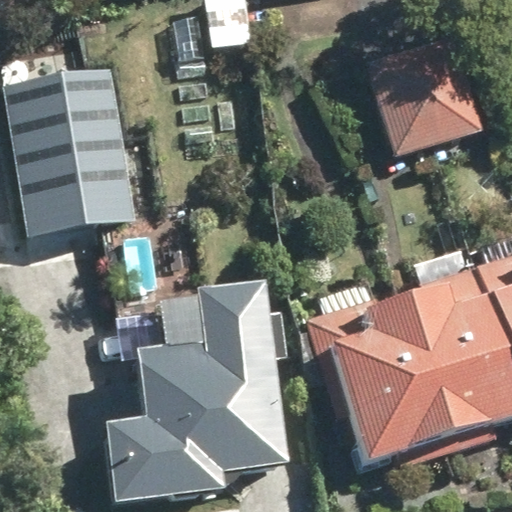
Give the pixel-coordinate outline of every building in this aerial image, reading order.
[(233,62),(234,0),(192,0),(192,61),(233,62)] [(471,38),(373,65),(399,159),(497,132),(471,38)] [(115,73),(10,89),(32,240),(137,225),(115,73)] [(46,416),(58,496),(231,468),(197,258),(113,272),(113,332),(80,337),(91,409),(46,416)] [(511,258),(492,265),(511,328),(511,258)] [(373,468),(511,424),(511,328),(492,265),(421,287),(425,300),(384,312),(382,304),(379,305),(303,329),(333,426),(358,418),(373,468)]
